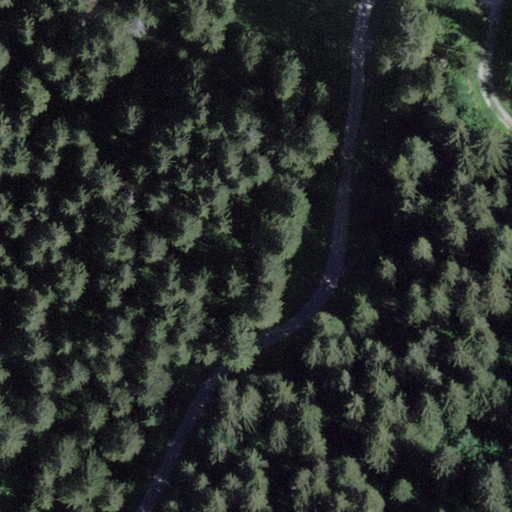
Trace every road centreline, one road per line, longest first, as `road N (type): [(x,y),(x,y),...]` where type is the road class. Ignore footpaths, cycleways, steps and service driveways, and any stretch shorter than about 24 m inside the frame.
road 1 (track): [(372,0),(361,29),(357,107),(322,299),(232,359),(146,511)]
road 2 (track): [(501,0),(487,75),(511,123)]
